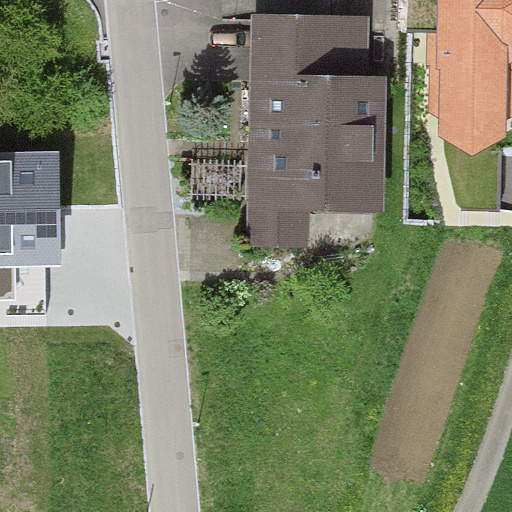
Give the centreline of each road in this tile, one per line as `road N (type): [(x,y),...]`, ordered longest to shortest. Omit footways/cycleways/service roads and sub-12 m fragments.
road 1 (tertiary): [(189,511),(141,0)]
road 2 (track): [(511,381),(467,511)]
